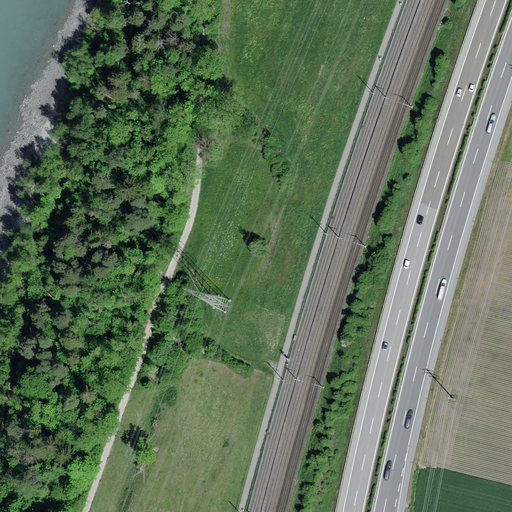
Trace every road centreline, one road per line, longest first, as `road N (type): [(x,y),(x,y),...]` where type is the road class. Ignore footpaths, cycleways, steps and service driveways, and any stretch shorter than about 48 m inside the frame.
road 1 (track): [(240,511),(300,301),(402,0)]
road 2 (track): [(82,511),(192,210),(208,0)]
road 3 (motorway): [(495,0),(406,279),(352,511)]
road 4 (motorway): [(386,511),(434,299),(511,48)]
